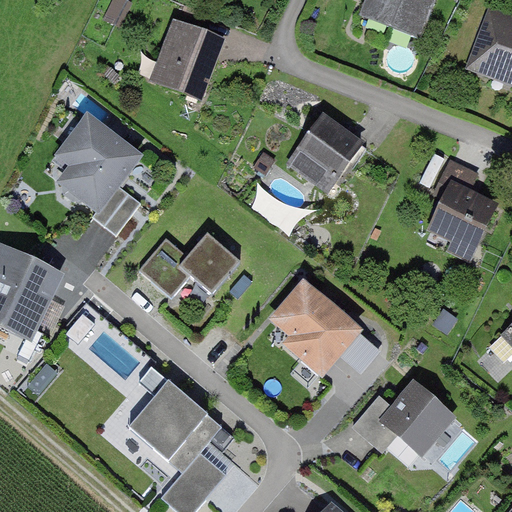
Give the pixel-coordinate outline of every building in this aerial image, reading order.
[(132,5),(122,0),(116,0),(106,20),(120,27),(132,5)] [(435,0),(369,0),(365,11),(391,21),(388,28),(420,40),(435,0)] [(511,23),(494,16),(478,58),(510,70),(506,81),(511,82),(511,23)] [(158,77),(204,94),(223,44),(177,27),(158,77)] [(329,194),(366,147),(325,116),(288,163),(329,194)] [(98,220),(141,163),(90,124),(47,181),(98,220)] [(471,259),(497,211),(452,186),(426,234),(471,259)] [(119,235),(142,206),(121,190),(98,220),(119,235)] [(166,242),(140,271),(172,299),(191,277),(213,295),(238,266),(207,239),(188,261),(166,242)] [(0,333),(31,347),(64,275),(0,247),(0,333)] [(273,321),(292,338),(286,348),(323,380),(331,371),(363,334),(306,284),(273,321)] [(96,327),(84,317),(67,337),(79,347),(96,327)] [(511,349),(511,329),(502,340),(511,349)] [(179,478),(220,431),(169,386),(128,433),(179,478)] [(379,450),(394,432),(421,455),(452,419),(416,388),(391,418),(375,405),(354,429),(379,450)] [(160,502),(172,511),(199,511),(229,477),(202,454),(160,502)]
